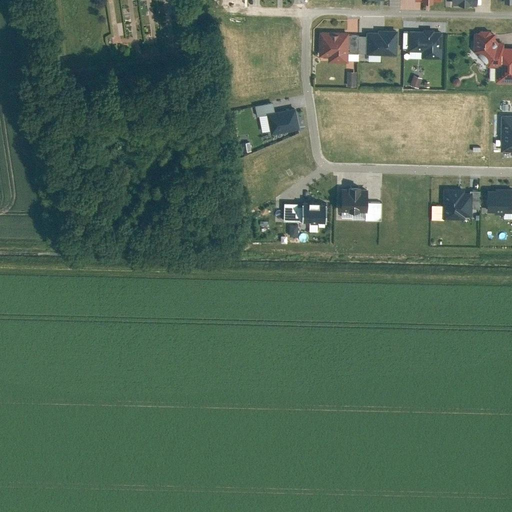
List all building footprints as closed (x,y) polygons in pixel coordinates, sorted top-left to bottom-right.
[(424,32),(408,31),(408,46),(423,47),(423,54),(441,55),(442,32),(432,32),(432,30),(424,30),(424,32)] [(376,33),(364,33),(363,56),(396,57),(397,32),(376,31),(376,33)] [(347,32),(320,32),(320,53),(330,53),(329,59),(346,59),(347,34),(347,32)] [(511,49),(503,50),(503,45),(497,45),(494,43),(494,34),(471,34),(471,53),(486,69),(494,69),(494,85),(511,85),(511,49)] [(421,77),(414,74),(411,83),(418,85),(421,77)] [(273,113),(272,104),(254,108),(256,118),(265,116),(265,115),(273,113)] [(273,113),(265,115),(265,116),(270,136),(298,131),(294,109),(273,113)] [(511,114),(502,115),(502,149),(511,149),(511,114)] [(368,188),(342,188),(341,211),(367,212),(368,188)] [(466,189),(442,188),(441,219),(464,220),(464,217),(472,217),(472,194),(466,194),(466,189)] [(511,189),(487,189),(486,213),(511,213),(511,189)] [(300,205),(282,204),(282,223),(300,223),(300,205)] [(324,225),(323,204),(300,205),(300,223),(300,225),(324,225)]
